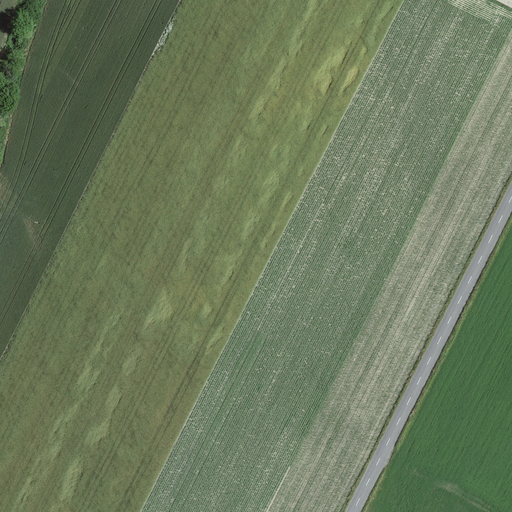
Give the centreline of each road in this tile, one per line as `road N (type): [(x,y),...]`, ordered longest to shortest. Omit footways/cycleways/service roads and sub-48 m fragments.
road 1 (tertiary): [(511,191),(350,511)]
road 2 (track): [(380,451),(488,511)]
